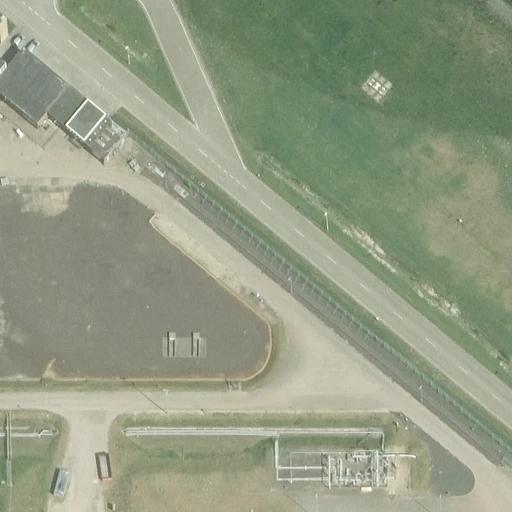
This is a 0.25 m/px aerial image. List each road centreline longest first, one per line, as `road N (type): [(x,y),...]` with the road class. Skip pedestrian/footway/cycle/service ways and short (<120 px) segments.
road 1 (unclassified): [(511,411),(234,180)]
road 2 (unclassified): [(234,180),(22,5)]
road 3 (unclassified): [(511,501),(307,507)]
road 4 (unclassified): [(234,180),(171,21),(155,0)]
